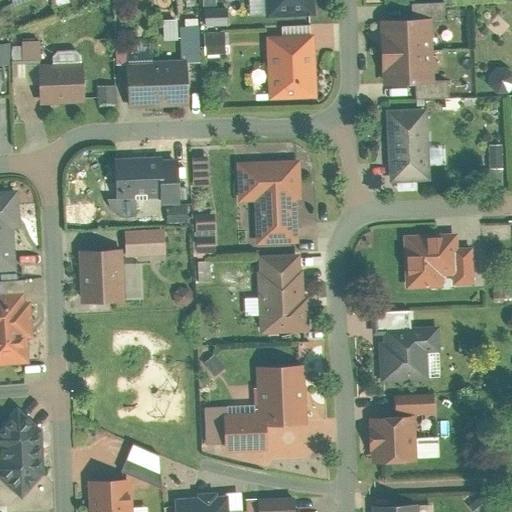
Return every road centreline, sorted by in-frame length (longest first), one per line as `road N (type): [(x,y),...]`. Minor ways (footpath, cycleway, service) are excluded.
road 1 (residential): [(53,161),(81,134),(313,127),(336,117)]
road 2 (residential): [(359,212),(343,229),(336,256),(342,486)]
road 3 (residential): [(58,381),(53,161)]
road 4 (residential): [(359,212),(511,205)]
road 5 (residential): [(197,458),(342,486)]
road 6 (residential): [(66,511),(58,381)]
